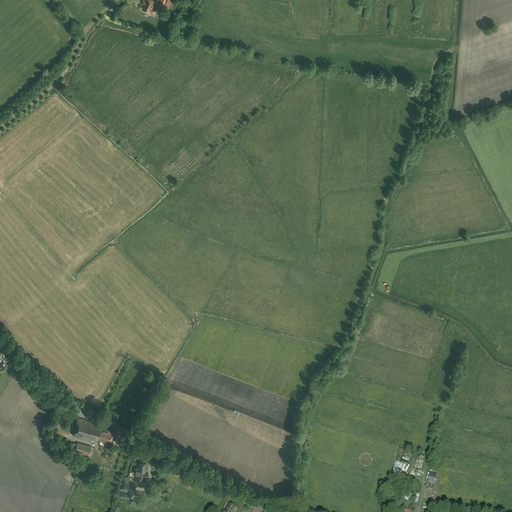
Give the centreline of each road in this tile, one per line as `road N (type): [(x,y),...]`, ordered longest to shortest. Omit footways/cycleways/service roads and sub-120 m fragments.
road 1 (track): [(296,511),(306,406),(357,321),(382,248),(386,202),(431,87)]
road 2 (unclassified): [(283,511),(82,411),(0,335)]
road 3 (track): [(118,0),(89,26),(58,78),(0,127)]
